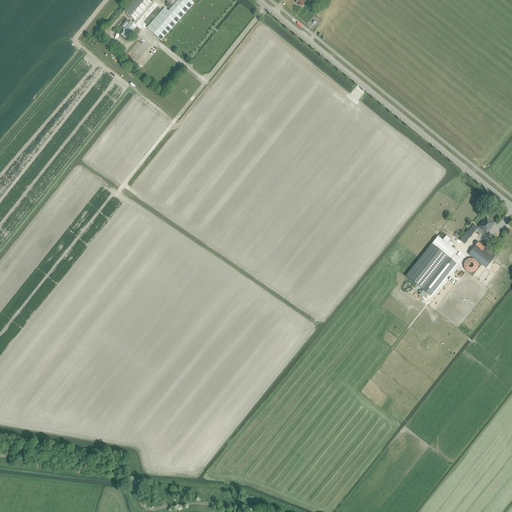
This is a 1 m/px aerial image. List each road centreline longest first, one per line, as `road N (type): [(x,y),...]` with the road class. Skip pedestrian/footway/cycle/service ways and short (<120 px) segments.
road 1 (tertiary): [(511,206),(258,0)]
road 2 (track): [(298,511),(238,489),(142,478),(132,454),(87,449)]
